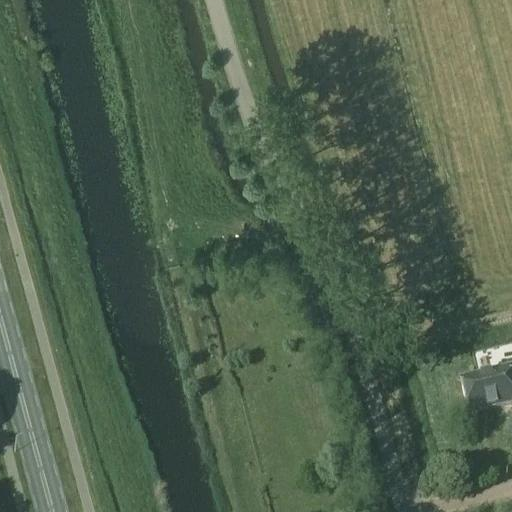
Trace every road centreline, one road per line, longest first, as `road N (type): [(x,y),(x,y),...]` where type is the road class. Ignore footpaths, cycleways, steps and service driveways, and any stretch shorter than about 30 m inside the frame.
road 1 (unclassified): [(396,511),(338,313),(244,114),(213,0)]
road 2 (primary): [(51,511),(0,313)]
